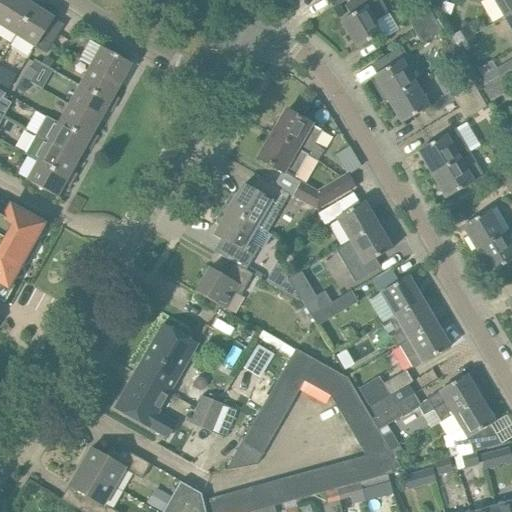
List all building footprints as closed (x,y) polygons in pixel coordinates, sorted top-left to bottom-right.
[(24,0),(12,0),(0,20),(0,26),(16,36),(35,6),(24,0)] [(0,0),(0,20),(12,0),(0,0)] [(354,0),(344,6),(350,16),(341,21),(357,49),(382,34),(375,22),(386,16),(386,10),(379,0),(354,0)] [(511,0),(494,0),(505,17),(511,13),(511,0)] [(35,48),(40,40),(53,19),(54,18),(35,6),(16,36),(35,48)] [(409,22),(415,34),(436,22),(429,10),(409,22)] [(53,19),(40,40),(50,47),(64,26),(53,19)] [(442,32),(436,22),(415,34),(421,44),(442,32)] [(456,45),(473,36),(468,27),(451,36),(456,45)] [(478,44),(473,36),(456,45),(461,53),(478,44)] [(50,47),(40,40),(35,48),(46,54),(50,47)] [(101,47),(90,67),(120,84),(131,64),(101,47)] [(511,79),(511,59),(478,80),(486,95),(511,79)] [(380,88),(376,90),(384,103),(388,101),(391,99),(416,85),(401,60),(373,76),(380,88)] [(110,103),(120,84),(90,67),(79,86),(110,103)] [(29,68),(23,78),(30,83),(37,72),(29,68)] [(13,81),(2,75),(0,77),(0,84),(8,89),(13,81)] [(23,94),(30,83),(23,78),(16,89),(23,94)] [(391,99),(388,101),(401,124),(429,107),(416,85),(391,99)] [(453,97),(460,109),(480,97),(473,85),(453,97)] [(99,122),(110,103),(79,86),(69,105),(99,122)] [(0,113),(4,115),(11,103),(3,99),(5,94),(0,91),(0,113)] [(480,97),(460,109),(466,119),(486,107),(480,97)] [(69,105),(58,124),(89,141),(99,122),(69,105)] [(286,110),(273,134),(297,149),(308,155),(319,161),(324,151),(314,144),(322,131),(286,110)] [(46,117),(36,136),(78,159),(89,141),(58,124),(46,117)] [(432,175),(470,153),(456,129),(446,135),(435,141),(418,152),(432,175)] [(297,149),(273,134),(258,159),(283,173),(283,172),(295,178),(308,155),(297,149)] [(36,136),(25,155),(37,161),(68,178),(78,159),(36,136)] [(351,148),(339,153),(347,172),(359,167),(351,148)] [(484,176),(470,153),(432,175),(446,199),(484,176)] [(68,178),(37,161),(26,181),(57,198),(68,178)] [(511,163),(497,173),(504,184),(511,178),(511,163)] [(347,175),(339,180),(324,188),(332,201),(355,188),(347,175)] [(223,208),(257,228),(267,234),(289,195),(262,180),(255,192),(243,185),(237,195),(235,194),(230,196),(223,208)] [(324,188),(339,180),(317,192),(301,184),(294,197),(317,210),(332,201),(324,188)] [(338,202),(321,212),(318,214),(325,227),(336,220),(350,243),(378,226),(364,202),(358,205),(352,194),(338,202)] [(0,300),(5,304),(15,286),(9,283),(42,224),(11,207),(5,217),(0,214),(0,300)] [(223,208),(216,220),(218,225),(220,226),(214,235),(226,243),(219,255),(233,263),(246,271),(259,249),(248,242),(257,228),(223,208)] [(462,227),(476,251),(504,234),(490,210),(462,227)] [(378,226),(350,243),(336,251),(354,283),(380,268),(375,259),(392,249),(378,226)] [(511,261),(511,247),(504,234),(476,251),(490,274),(511,261)] [(253,275),(246,271),(233,263),(225,277),(209,268),(195,292),(225,309),(235,293),(241,297),(253,275)] [(281,266),(276,264),(266,282),(301,303),(281,266)] [(395,318),(423,302),(408,277),(380,293),(395,318)] [(331,304),(310,316),(317,327),(358,303),(351,292),(331,304)] [(331,304),(324,294),(304,306),(310,316),(331,304)] [(398,346),(399,347),(437,325),(423,302),(395,318),(382,326),(395,348),(398,346)] [(134,375),(169,395),(179,377),(182,379),(184,375),(181,373),(198,345),(163,324),(134,375)] [(437,325),(399,347),(411,368),(421,363),(422,364),(450,347),(437,325)] [(262,331),(258,338),(276,348),(280,341),(262,331)] [(246,370),(265,377),(275,351),(256,344),(246,370)] [(330,397),(345,422),(365,410),(347,379),(295,349),(278,379),(299,391),(304,382),(330,397)] [(345,351),(337,356),(344,369),(353,365),(345,351)] [(379,377),(358,389),(369,407),(389,396),(390,397),(409,386),(408,385),(412,383),(405,371),(383,384),(379,377)] [(169,395),(134,375),(114,409),(166,439),(175,423),(158,413),(169,395)] [(452,416),(453,417),(481,400),(466,375),(426,399),(427,400),(420,405),(414,395),(395,406),(395,407),(371,420),(378,431),(387,425),(402,416),(403,418),(418,408),(423,417),(434,411),(440,423),(452,416)] [(278,379),(272,390),(293,402),(299,391),(278,379)] [(366,410),(371,420),(395,407),(395,406),(414,395),(409,386),(390,397),(389,396),(369,407),(369,408),(366,410)] [(272,390),(266,400),(287,412),(293,402),(272,390)] [(211,419),(220,404),(202,396),(196,411),(211,419)] [(266,400),(260,411),(281,423),(287,412),(266,400)] [(461,456),(461,457),(475,453),(501,445),(490,425),(494,422),(481,400),(453,417),(460,429),(451,435),(457,457),(461,456)] [(211,419),(196,411),(190,424),(225,438),(236,410),(220,404),(211,419)] [(365,410),(345,422),(351,432),(371,420),(366,410),(365,410)] [(260,411),(254,422),(274,434),(281,423),(260,411)] [(355,459),(361,483),(402,471),(395,459),(391,453),(383,440),(378,431),(371,420),(351,432),(365,456),(355,459)] [(254,422),(247,432),(268,444),(274,434),(254,422)] [(387,425),(378,431),(383,440),(392,434),(387,425)] [(247,432),(241,443),(262,455),(268,444),(247,432)] [(262,455),(241,443),(225,471),(226,471),(256,466),(262,455)] [(90,449),(79,468),(114,487),(124,470),(142,480),(150,465),(118,446),(110,460),(90,449)] [(400,447),(391,453),(395,459),(404,454),(400,447)] [(511,460),(509,449),(482,456),(486,468),(511,460)] [(475,453),(461,457),(465,470),(479,465),(475,453)] [(355,459),(343,462),(350,486),(361,483),(355,459)] [(452,472),(449,461),(435,464),(438,476),(452,472)] [(343,462),(331,466),(338,489),(350,486),(343,462)] [(331,466),(319,469),(326,492),(338,489),(331,466)] [(114,487),(79,468),(69,486),(89,498),(81,511),(116,511),(104,505),(114,487)] [(319,469),(308,472),(314,496),(326,492),(319,469)] [(434,484),(430,469),(404,476),(407,491),(434,484)] [(308,472),(296,475),(302,499),(314,496),(308,472)] [(296,475),(284,479),(291,502),(302,499),(296,475)] [(284,479),(272,482),(279,506),(291,502),(284,479)] [(171,497),(162,511),(205,511),(201,494),(180,482),(171,497)] [(272,482),(260,485),(267,509),(279,506),(272,482)] [(378,485),(363,489),(366,502),(393,494),(389,482),(378,485)] [(260,485),(249,489),(255,511),(256,511),(267,509),(260,485)] [(161,511),(162,511),(171,497),(155,488),(147,503),(161,511)] [(347,488),(336,491),(338,501),(350,498),(347,488)] [(255,511),(249,489),(237,492),(242,511),(255,511)] [(338,501),(336,491),(325,494),(327,504),(338,501)] [(209,500),(212,511),(242,511),(237,492),(209,500)] [(511,511),(511,503),(497,507),(498,511),(511,511)]
